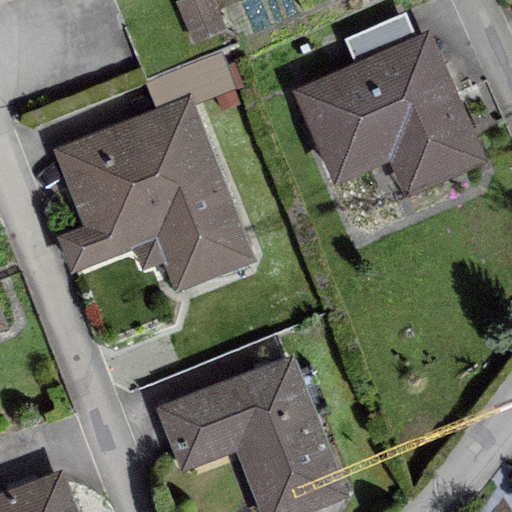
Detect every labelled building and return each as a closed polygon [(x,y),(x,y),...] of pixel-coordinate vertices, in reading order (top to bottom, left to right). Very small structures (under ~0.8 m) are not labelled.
[(361,63),(410,42),(398,15),(345,38),(357,65),(361,63)] [(444,90),(421,37),(410,42),(361,63),(364,68),(303,95),(338,175),(412,143),(429,179),(478,157),(448,88),(444,90)] [(144,265),(169,255),(180,281),(247,255),(187,102),(72,147),(83,174),(73,178),(95,236),(128,223),(144,265)] [(180,437),(178,443),(188,468),(244,446),(269,511),(285,511),(339,491),(291,367),(236,388),(234,383),(169,408),(180,437)] [(71,511),(60,481),(0,501),(0,511),(71,511)]
